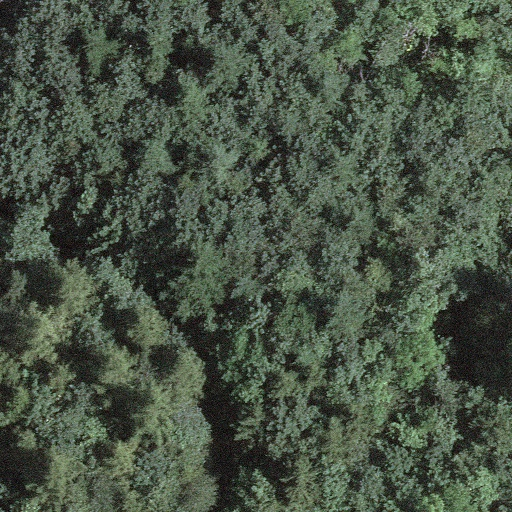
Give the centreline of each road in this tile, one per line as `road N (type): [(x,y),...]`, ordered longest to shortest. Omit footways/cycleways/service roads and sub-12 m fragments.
road 1 (track): [(219,511),(226,465),(207,398),(174,344),(0,200)]
road 2 (track): [(342,511),(385,461),(511,259)]
